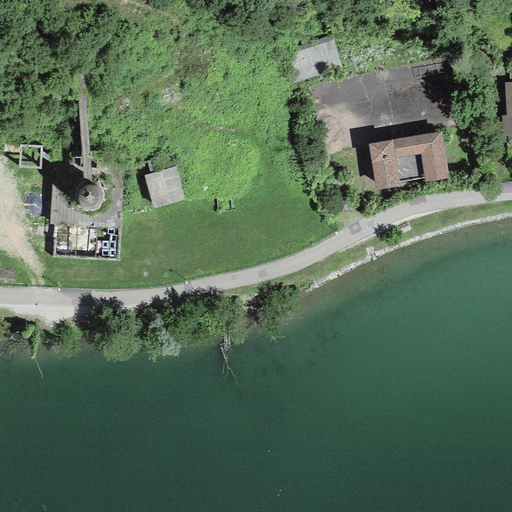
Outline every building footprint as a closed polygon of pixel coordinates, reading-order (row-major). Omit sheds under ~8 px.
[(332,35),(280,51),(291,84),(342,68),(332,35)] [(511,83),(504,84),(505,115),(501,116),(503,136),(507,135),(510,145),(511,144),(511,83)] [(399,182),(423,178),(423,182),(448,178),(447,174),(440,132),(368,144),(374,186),(375,191),(399,187),(399,182)] [(124,164),(52,161),(49,225),(120,229),(124,164)] [(175,166),(144,176),(153,209),(184,199),(175,166)]
